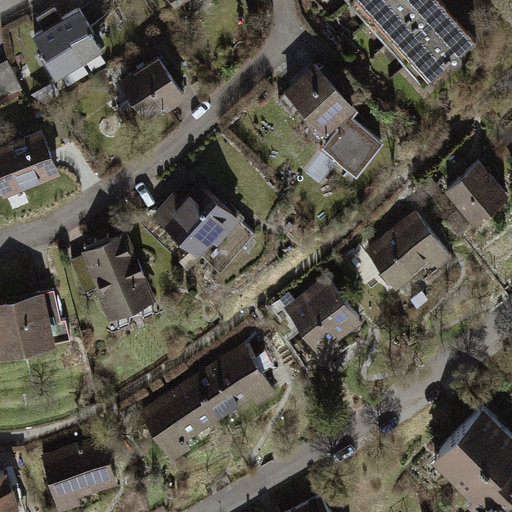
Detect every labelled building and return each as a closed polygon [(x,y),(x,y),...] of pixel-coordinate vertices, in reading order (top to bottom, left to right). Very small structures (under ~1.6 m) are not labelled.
[(185,0),(192,9),(207,0),(185,0)] [(462,0),(376,0),(455,78),(499,36),(462,0)] [(97,5),(44,31),(66,74),(117,45),(97,5)] [(315,53),(285,78),(331,124),(322,141),(361,165),(387,132),(354,108),(361,96),(315,53)] [(172,54),(131,78),(162,122),(203,98),(172,54)] [(0,100),(24,90),(12,61),(0,65),(0,100)] [(60,119),(0,147),(0,155),(22,195),(87,166),(60,119)] [(511,169),(501,159),(470,184),(502,222),(511,213),(511,169)] [(263,214),(208,173),(176,213),(231,252),(263,214)] [(436,207),(384,245),(419,285),(473,244),(436,207)] [(143,231),(95,248),(126,319),(178,299),(143,231)] [(386,321),(345,275),(306,306),(348,354),(386,321)] [(68,288),(5,302),(17,355),(83,341),(68,288)] [(263,332),(162,403),(198,455),(299,384),(263,332)] [(511,408),(507,403),(458,452),(511,507),(511,408)] [(122,429),(60,453),(83,499),(145,474),(122,429)] [(52,511),(36,465),(0,476),(0,511),(52,511)] [(353,511),(339,489),(296,511),(353,511)]
